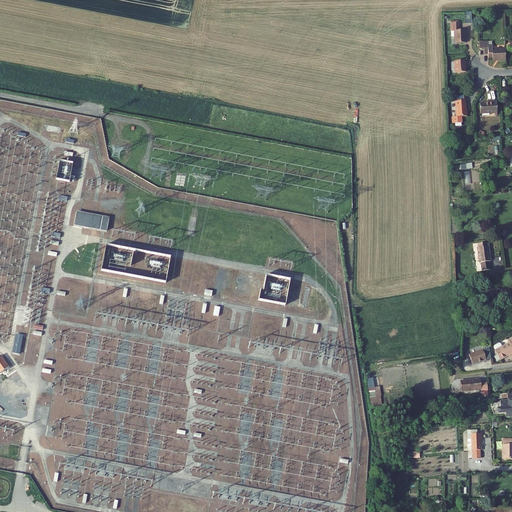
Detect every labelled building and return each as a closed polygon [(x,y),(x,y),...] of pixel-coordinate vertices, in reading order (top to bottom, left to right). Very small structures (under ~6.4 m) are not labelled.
[(458,24),(450,25),(450,40),(454,40),(454,46),(460,46),(465,46),(465,38),(466,38),(465,32),(458,32),(458,24)] [(491,50),(491,47),(482,47),(482,42),(474,43),(475,51),(479,51),(479,56),(483,56),(483,60),(491,60),(491,62),(494,62),(497,62),(497,63),(505,63),(504,50),(491,50)] [(453,64),(454,76),(465,75),(465,69),(464,63),(453,64)] [(467,99),(467,97),(453,97),(453,102),(457,102),(458,117),(454,118),(454,124),(463,124),(463,117),(468,117),(468,102),(467,102),(467,99)] [(480,105),(480,114),(498,113),(497,102),(493,102),(489,102),(490,105),(484,105),(480,105)] [(55,180),(69,183),(72,164),(58,161),(58,164),(53,163),(51,175),(56,176),(55,180)] [(109,217),(76,210),(74,224),(106,230),(109,217)] [(481,263),(482,271),(490,270),(489,262),(490,262),(487,246),(478,248),(477,248),(479,264),(481,263)] [(264,276),(259,302),(286,306),(290,280),(264,276)] [(483,287),(484,296),(503,293),(501,284),(483,287)] [(22,336),(16,335),(13,353),(19,354),(22,336)] [(511,340),(509,342),(510,343),(502,347),(501,344),(499,343),(494,346),(494,347),(496,351),(495,351),(500,360),(511,353),(511,340)] [(482,362),(486,361),(482,350),(469,355),(473,365),(482,361),(482,362)] [(0,355),(0,354),(0,373),(9,368),(0,355)] [(458,380),(459,391),(480,388),(479,377),(458,380)] [(380,390),(380,387),(374,388),(373,379),(367,379),(368,391),(380,390)] [(511,413),(511,396),(508,397),(500,398),(501,405),(496,405),(497,411),(505,410),(506,414),(511,413)] [(482,430),(472,430),(472,446),(482,446),(481,435),(483,435),(483,430),(482,430)] [(511,437),(502,437),(502,446),(503,446),(503,456),(511,455),(511,437)]
